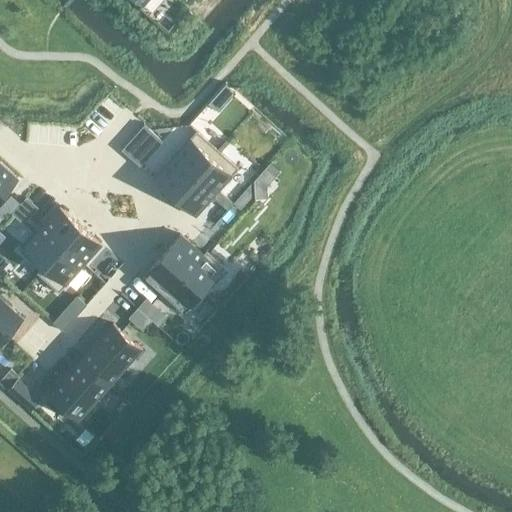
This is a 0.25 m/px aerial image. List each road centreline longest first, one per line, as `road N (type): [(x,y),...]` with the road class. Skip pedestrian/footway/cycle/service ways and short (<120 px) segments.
road 1 (residential): [(140,256),(172,220),(96,153),(63,189)]
road 2 (residential): [(49,360),(140,256)]
